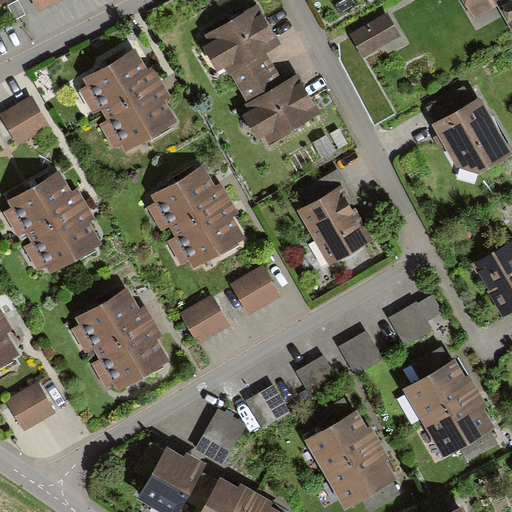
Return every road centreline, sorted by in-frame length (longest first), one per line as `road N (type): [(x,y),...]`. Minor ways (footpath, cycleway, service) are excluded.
road 1 (residential): [(35,481),(414,262),(421,250),(290,0)]
road 2 (residential): [(138,0),(0,72)]
